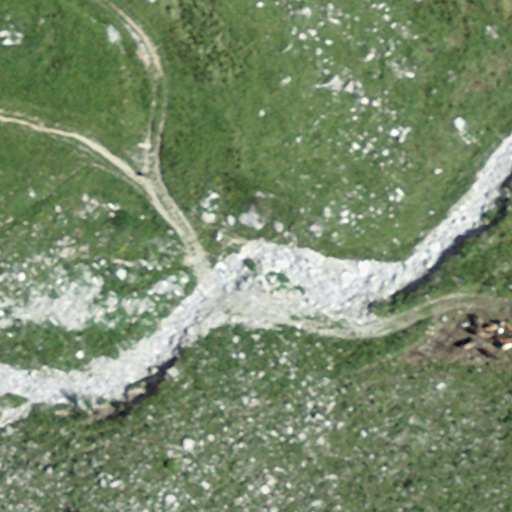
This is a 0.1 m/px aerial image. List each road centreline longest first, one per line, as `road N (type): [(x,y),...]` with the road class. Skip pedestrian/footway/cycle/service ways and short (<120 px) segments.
road 1 (track): [(154,185),(193,227),(300,270),(364,321),(392,321),(456,295),(511,307)]
road 2 (track): [(105,0),(146,38),(156,73),(154,185)]
